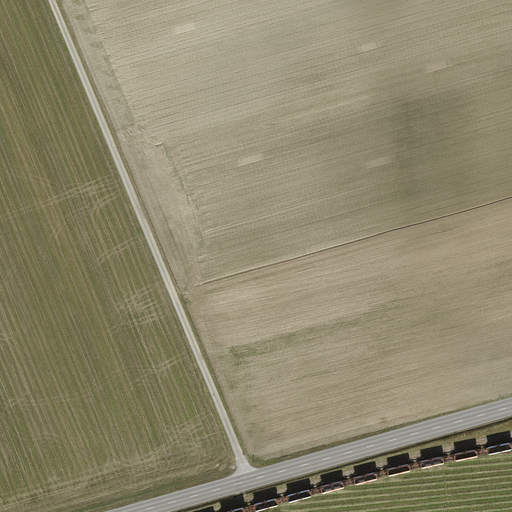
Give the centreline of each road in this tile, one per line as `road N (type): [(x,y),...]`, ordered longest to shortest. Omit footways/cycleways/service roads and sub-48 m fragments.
road 1 (track): [(249,479),(53,0)]
road 2 (secondary): [(135,511),(511,405)]
road 3 (track): [(511,434),(210,511)]
